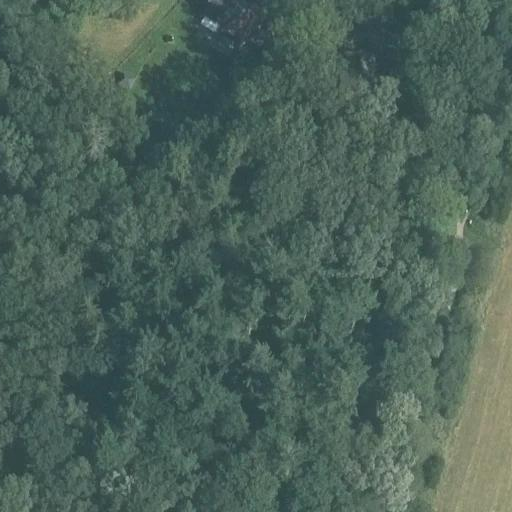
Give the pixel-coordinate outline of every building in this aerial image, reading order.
[(233,0),(217,0),(217,1),(205,20),(222,30),(217,39),(241,53),(247,42),(245,41),(250,33),(258,38),(266,23),(270,16),(256,8),(254,12),(233,0)] [(321,22),(391,38),(397,15),(325,2),(321,22)] [(475,48),(471,73),(482,75),(485,49),(475,48)] [(342,57),(337,93),(361,96),(366,62),(342,57)] [(438,76),(452,92),(467,76),(452,62),(438,76)] [(314,114),(321,101),(304,96),(300,109),(314,114)]
